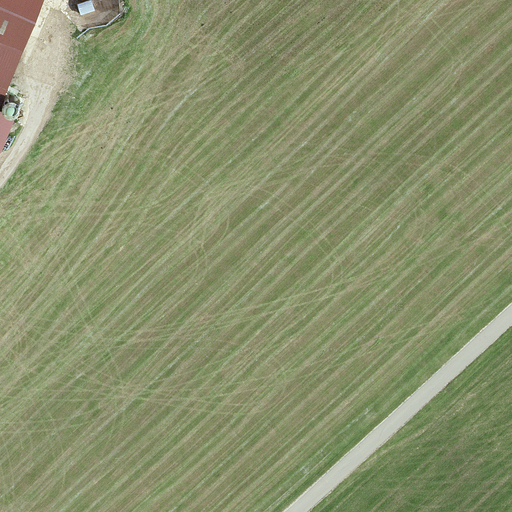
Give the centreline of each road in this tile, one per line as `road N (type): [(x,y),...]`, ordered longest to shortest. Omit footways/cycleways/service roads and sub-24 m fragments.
road 1 (unclassified): [(511,313),(295,511)]
road 2 (track): [(0,177),(36,113),(59,32)]
